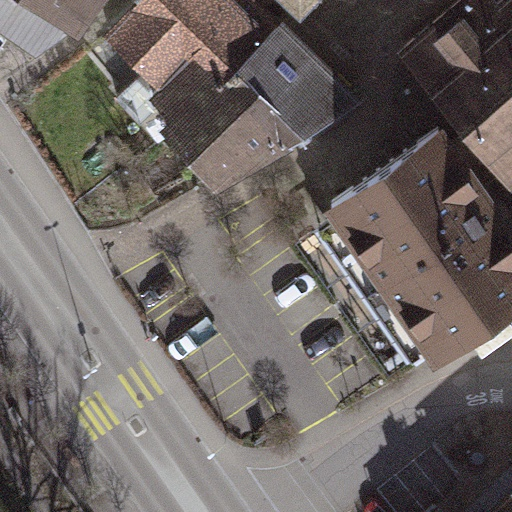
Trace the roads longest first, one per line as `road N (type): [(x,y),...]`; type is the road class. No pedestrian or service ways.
road 1 (primary): [(197,511),(0,229)]
road 2 (residential): [(274,511),(439,387),(511,380)]
